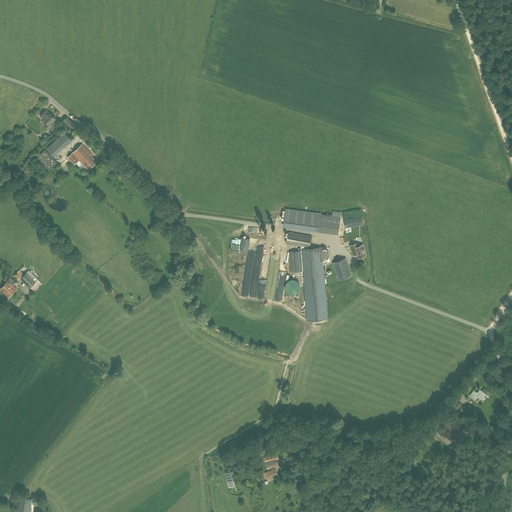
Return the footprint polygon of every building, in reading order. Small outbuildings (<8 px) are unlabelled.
[(46,110),(40,116),(44,119),(44,120),(46,123),(44,125),(47,128),(49,130),(50,128),(53,125),(51,123),(55,119),(55,118),(50,113),(49,114),(46,110)] [(62,121),(69,128),(74,123),(67,116),(62,121)] [(67,132),(48,148),(57,158),(59,156),(58,154),(74,140),(67,132)] [(79,160),(82,164),(83,163),(89,169),(98,161),(92,155),(92,154),(83,144),(68,157),(75,164),(79,160)] [(57,163),(45,150),(36,158),(49,171),(57,163)] [(287,208),(285,227),(341,233),(343,211),(334,210),(334,215),(323,214),(324,212),(287,208)] [(364,225),(362,217),(345,220),(346,228),(351,227),(364,225)] [(312,236),(288,232),(286,244),(310,248),(312,236)] [(244,237),(243,250),(252,250),(252,238),(244,237)] [(356,249),(357,254),(359,258),(366,255),(364,249),(363,245),(356,247),(355,244),(350,245),(352,251),(356,249)] [(309,250),(301,250),(303,271),(305,294),(305,296),(307,320),(308,320),(317,320),(327,319),(327,318),(325,294),(322,260),(322,258),(322,251),(321,249),(309,250)] [(301,250),(289,251),(291,272),(303,271),(301,250)] [(249,253),(243,296),(258,298),(260,282),(253,281),(256,254),(249,253)] [(346,258),(333,263),(339,280),(352,275),(346,258)] [(274,302),(282,303),(287,266),(284,264),(281,263),(277,267),(279,269),(276,272),(271,271),(272,262),(270,265),(270,268),(268,270),(266,270),(264,268),(262,270),(267,271),(267,273),(264,273),(269,277),(269,281),(268,283),(272,284),(276,288),(274,302)] [(13,276),(17,280),(24,274),(20,270),(13,276)] [(30,288),(38,279),(29,270),(21,279),(30,288)] [(287,283),(292,295),(304,290),(300,278),(287,283)] [(5,294),(13,285),(9,281),(6,284),(5,283),(3,285),(4,286),(0,289),(5,294)] [(13,285),(5,294),(9,297),(17,289),(13,285)] [(485,394),(485,393),(486,394),(488,391),(485,388),(482,392),(480,390),(478,393),(477,393),(474,391),(471,396),(475,400),(477,397),(479,397),(481,399),(485,394)] [(456,419),(451,424),(459,432),(463,427),(456,419)] [(456,434),(448,427),(450,425),(446,422),(444,424),(444,425),(437,433),(444,439),(446,436),(451,440),(456,434)] [(429,434),(425,439),(430,444),(435,439),(429,434)] [(267,469),(271,468),(272,470),(261,474),(262,477),(264,476),(265,478),(277,474),(275,469),(274,470),(273,467),(277,466),(278,467),(283,465),(282,464),(283,463),(282,460),(277,462),(276,460),(279,459),(277,454),(275,455),(272,456),(272,455),(264,458),(267,469)] [(292,455),(285,457),(288,464),(294,462),(296,468),(303,465),(301,459),(294,461),(292,455)] [(20,497),(18,511),(30,511),(32,498),(20,497)]
